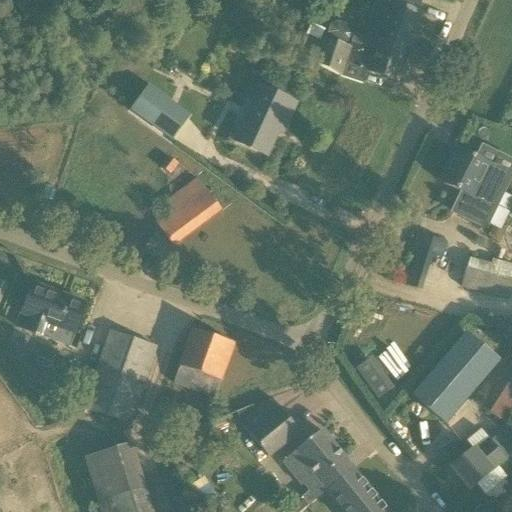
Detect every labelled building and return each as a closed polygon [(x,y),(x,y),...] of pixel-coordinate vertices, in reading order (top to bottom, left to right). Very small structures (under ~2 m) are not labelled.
[(378,0),(384,2),(392,4),(380,43),(409,44),(423,0),(378,0)] [(320,41),(312,67),(340,76),(363,84),(367,71),(371,72),(397,81),(409,44),(380,43),(371,40),(354,34),(354,32),(352,27),(337,22),(329,26),(324,38),(322,37),(320,41)] [(148,88),(131,112),(172,140),(189,116),(148,88)] [(295,105),(260,88),(235,142),(267,157),(282,124),(286,125),(295,105)] [(458,152),(442,184),(462,194),(464,195),(455,215),(477,226),(488,231),(505,197),(511,183),(501,178),(485,170),(487,166),(458,152)] [(169,156),(160,167),(169,174),(178,163),(169,156)] [(172,246),(188,234),(220,211),(206,192),(202,195),(193,184),(180,193),(178,191),(163,203),(173,216),(158,227),(172,246)] [(416,233),(411,249),(441,258),(445,242),(416,233)] [(509,299),(511,285),(511,265),(492,261),(491,265),(469,260),(462,287),(509,299)] [(21,315),(17,328),(28,332),(43,337),(44,338),(48,327),(73,336),(74,334),(85,304),(32,285),(21,315)] [(192,330),(174,384),(215,398),(234,345),(192,330)] [(24,351),(29,339),(12,332),(9,338),(16,347),(24,351)] [(110,332),(84,410),(130,425),(156,348),(110,332)] [(451,423),(475,395),(504,364),(474,337),(420,396),(430,405),(451,423)] [(507,424),(511,416),(511,360),(481,407),(507,424)] [(377,401),(388,393),(366,362),(355,369),(377,401)] [(240,423),(268,458),(298,432),(269,398),(256,410),(252,405),(237,413),(239,423),(240,423)] [(474,450),(451,469),(469,491),(492,472),(505,460),(498,451),(482,432),(480,430),(467,442),(468,443),(474,450)] [(304,484),(314,496),(318,500),(327,493),(353,471),(344,460),(323,433),(322,431),(295,453),(314,476),(304,484)] [(152,511),(132,444),(84,459),(100,511),(152,511)] [(386,511),(353,471),(327,493),(342,511),(386,511)]
